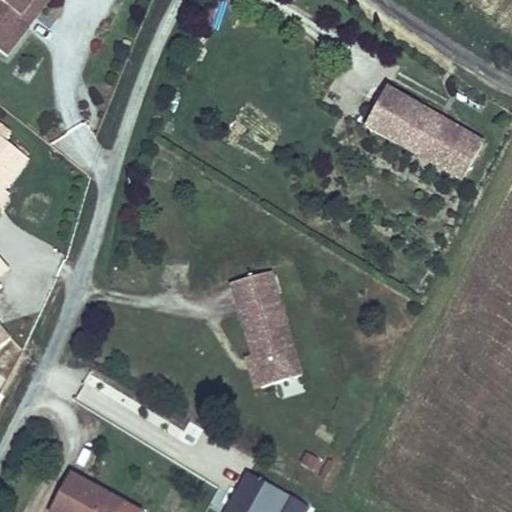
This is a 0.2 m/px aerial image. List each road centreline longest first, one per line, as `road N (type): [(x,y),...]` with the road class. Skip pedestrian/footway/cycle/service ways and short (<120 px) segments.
road 1 (residential): [(176,0),(69,279),(0,430)]
road 2 (residential): [(511,83),(386,0)]
